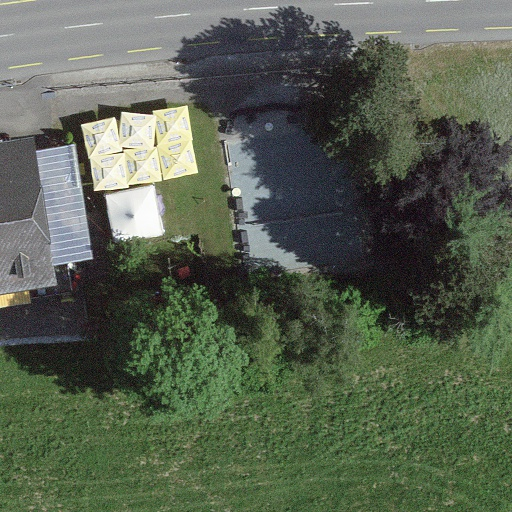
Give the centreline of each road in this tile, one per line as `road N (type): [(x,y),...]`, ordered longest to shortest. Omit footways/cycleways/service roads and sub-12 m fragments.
road 1 (track): [(0,362),(147,356),(385,324),(511,294)]
road 2 (secondary): [(0,38),(225,9)]
road 3 (secondary): [(225,9),(437,0)]
